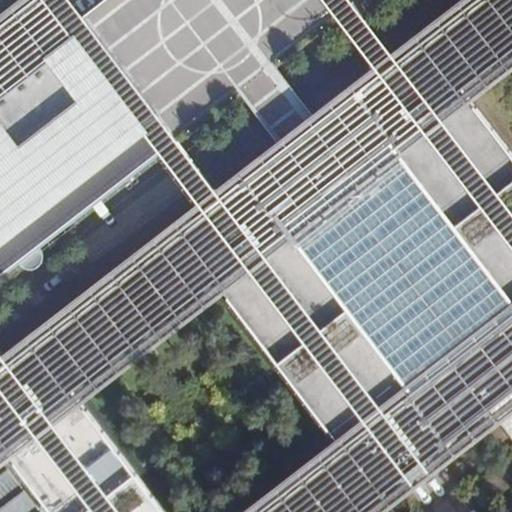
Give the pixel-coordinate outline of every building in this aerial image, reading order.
[(86,16),(73,0),(21,0),(0,16),(0,40),(47,5),(67,30),(86,16)] [(41,264),(45,259),(45,252),(39,243),(108,189),(77,148),(144,97),(176,137),(240,88),(172,0),(107,0),(86,16),(67,30),(47,5),(0,40),(0,511),(344,511),(403,467),(412,480),(429,466),(420,454),(488,402),(499,393),(509,386),(511,383),(511,0),(478,0),(225,198),(205,213),(11,364),(0,372),(0,272),(19,259),(23,264),(27,266),(35,268),(41,264)] [(172,0),(240,88),(259,73),(275,61),(228,0),(172,0)] [(228,0),(275,61),(336,14),(353,1),(352,0),(228,0)] [(374,27),(353,1),(336,14),(357,41),(374,27)] [(301,94),(275,61),(259,73),(240,88),(266,121),(279,137),(313,110),(301,94)] [(77,148),(108,189),(158,151),(176,137),(144,97),(77,148)] [(225,198),(176,137),(158,151),(205,213),(225,198)] [(0,372),(11,364),(0,349),(0,372)] [(499,393),(488,402),(511,431),(511,389),(509,386),(499,393)] [(511,451),(470,484),(481,499),(511,475),(511,451)]
